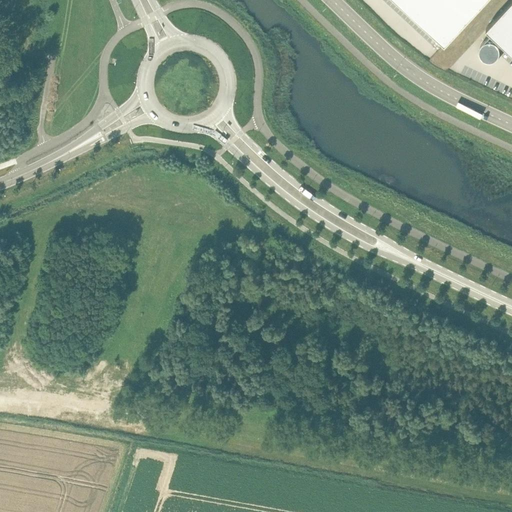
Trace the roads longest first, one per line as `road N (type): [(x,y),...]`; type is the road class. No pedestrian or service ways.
road 1 (secondary): [(206,124),(316,217),(409,259)]
road 2 (secondary): [(409,259),(321,205),(222,109)]
road 3 (unclassified): [(330,0),(398,63),(511,123)]
road 4 (secondary): [(0,183),(147,106)]
road 5 (secondary): [(222,109),(231,84),(216,50),(181,39),(163,45)]
